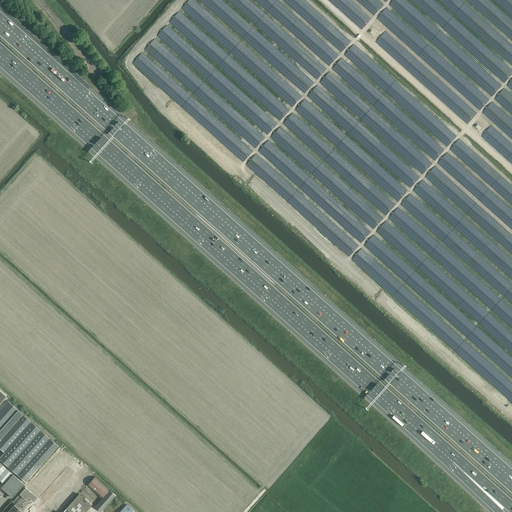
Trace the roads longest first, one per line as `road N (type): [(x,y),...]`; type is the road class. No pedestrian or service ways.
road 1 (motorway): [(511,482),(0,25)]
road 2 (motorway): [(0,53),(454,459)]
